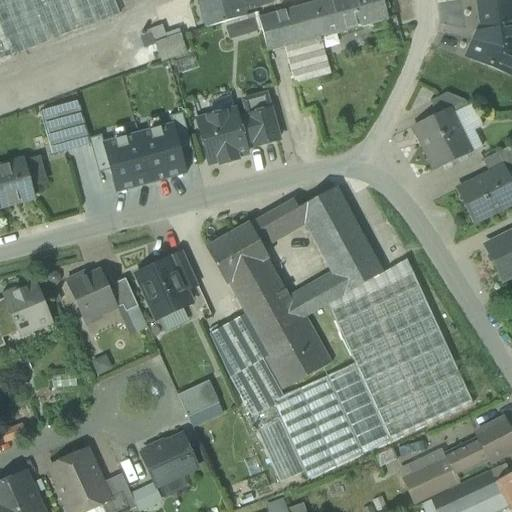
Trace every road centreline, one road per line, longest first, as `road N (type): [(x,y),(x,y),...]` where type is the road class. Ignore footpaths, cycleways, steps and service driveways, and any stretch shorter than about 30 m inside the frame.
road 1 (residential): [(361,173),(320,172),(0,255)]
road 2 (residential): [(511,376),(410,213),(361,173)]
road 3 (residential): [(361,173),(425,28),(422,0)]
road 4 (unclassified): [(0,73),(167,0)]
road 5 (residential): [(107,419),(127,432),(171,412),(153,372),(109,392)]
